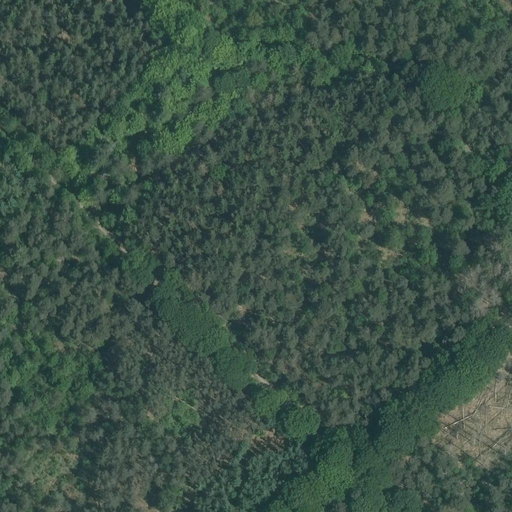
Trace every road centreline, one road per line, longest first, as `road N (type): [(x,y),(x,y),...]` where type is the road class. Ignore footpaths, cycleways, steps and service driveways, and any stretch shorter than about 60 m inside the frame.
road 1 (track): [(353,470),(167,291)]
road 2 (track): [(353,470),(511,325)]
road 3 (track): [(167,291),(61,191)]
